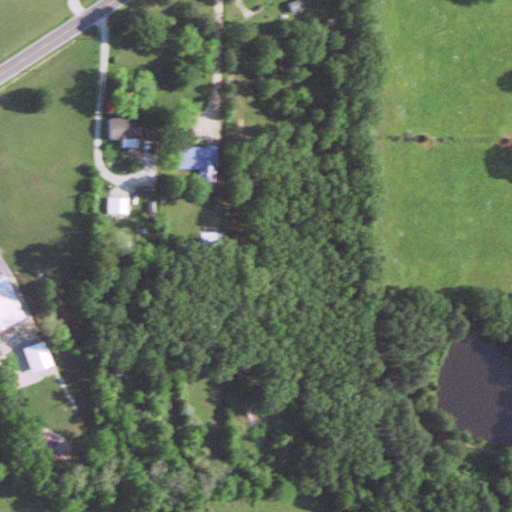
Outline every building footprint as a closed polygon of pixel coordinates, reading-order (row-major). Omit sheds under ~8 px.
[(113,138),(125,137),(125,145),(142,145),(141,117),(113,117),(113,138)] [(221,180),(220,145),(182,146),(182,168),(203,167),(204,180),(221,180)] [(132,213),(132,196),(112,196),(112,212),(132,213)] [(0,281),(0,329),(28,317),(12,276),(0,281)] [(57,364),(47,339),(27,347),(36,372),(57,364)]
